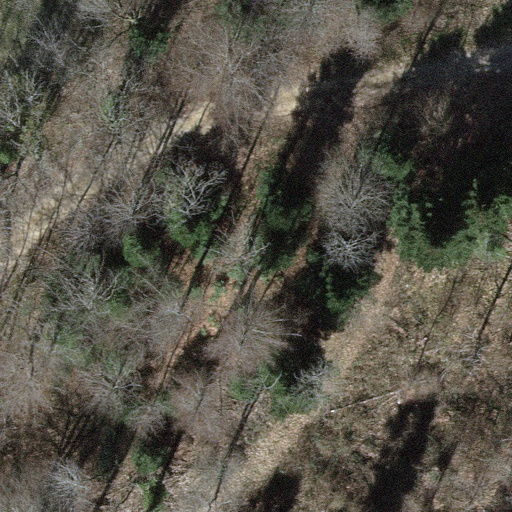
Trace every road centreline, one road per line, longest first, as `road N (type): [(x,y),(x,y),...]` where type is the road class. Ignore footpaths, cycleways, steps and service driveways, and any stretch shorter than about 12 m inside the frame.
road 1 (track): [(511,53),(184,120),(77,180),(0,251)]
road 2 (track): [(511,53),(396,221),(348,344),(310,406),(207,511)]
road 3 (track): [(287,95),(331,114),(361,140),(390,181),(396,221)]
